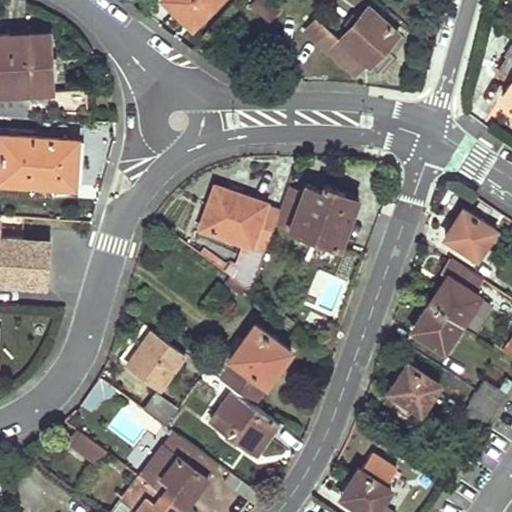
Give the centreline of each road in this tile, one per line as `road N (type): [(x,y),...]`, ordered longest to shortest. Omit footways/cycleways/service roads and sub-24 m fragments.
road 1 (residential): [(278,511),(333,418),(432,130)]
road 2 (unclassified): [(0,426),(56,393),(88,332),(126,213),(179,157)]
road 3 (unclassified): [(208,140),(432,130)]
road 4 (residential): [(432,130),(377,106),(217,98)]
road 5 (residential): [(432,130),(469,0)]
road 6 (residential): [(169,79),(75,0)]
